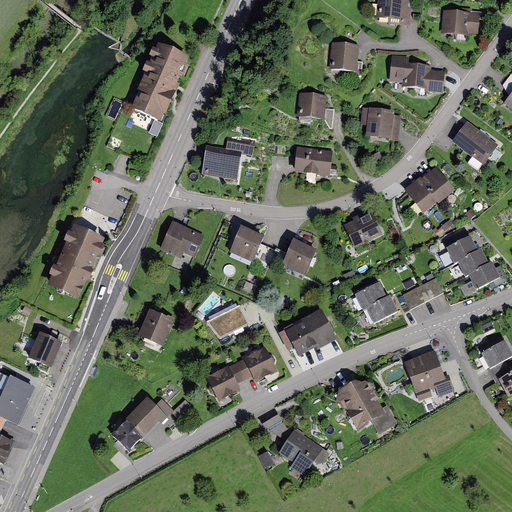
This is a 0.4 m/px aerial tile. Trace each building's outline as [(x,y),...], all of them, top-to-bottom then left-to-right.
[(407,0),(378,0),(376,21),(389,22),(389,27),(410,28),(412,3),(408,2),(407,0)] [(463,15),(443,13),(441,37),(469,40),(469,37),(479,37),(481,17),(472,16),(472,12),(463,11),(463,15)] [(360,48),(332,46),(329,73),(355,75),(354,78),(362,79),(364,64),(358,64),(360,48)] [(189,63),(158,49),(138,97),(139,98),(132,114),(160,127),(189,63)] [(410,59),(392,58),(390,84),(402,86),(402,90),(426,92),(426,94),(443,95),(445,74),(432,73),(432,69),(409,67),(410,59)] [(327,99),(300,96),(297,120),(325,122),(325,121),(326,110),(327,99)] [(335,112),(326,110),(325,121),(330,131),(333,131),(335,112)] [(396,115),(363,111),(361,127),(368,128),(367,140),(390,143),(390,145),(398,146),(402,119),(395,119),(396,115)] [(498,148),(468,126),(453,147),(484,169),(498,148)] [(226,151),(207,149),(203,180),(238,185),(242,157),(253,159),(256,141),(242,139),(242,142),(228,140),(226,151)] [(333,155),(297,151),(295,176),(331,180),(333,155)] [(456,189),(437,165),(422,177),(421,176),(405,189),(424,212),(438,201),(439,202),(456,189)] [(383,234),(371,208),(343,221),(356,247),(383,234)] [(206,235),(173,220),(160,248),(181,258),(184,253),(195,258),(206,235)] [(105,236),(75,222),(48,283),(79,297),(105,236)] [(266,233),(242,223),(230,251),(254,261),(266,233)] [(478,248),(471,234),(447,246),(455,263),(459,261),(465,275),(469,273),(477,288),(494,280),(497,286),(508,280),(500,265),(497,267),(493,259),(489,261),(482,247),(478,248)] [(317,247),(294,237),(282,265),(305,275),(317,247)] [(267,270),(276,251),(266,246),(256,264),(267,270)] [(444,292),(436,277),(403,294),(411,309),(444,292)] [(386,295),(380,281),(356,293),(364,309),(367,308),(374,322),(399,310),(391,293),(386,295)] [(250,324),(240,304),(206,321),(220,340),(250,324)] [(168,315),(150,307),(137,335),(164,347),(177,318),(169,314),(168,315)] [(338,338),(322,307),(301,318),(303,320),(286,329),(295,345),(299,354),(316,345),(318,349),(338,338)] [(295,345),(286,329),(279,332),(288,349),(295,345)] [(64,341),(41,330),(29,356),(52,366),(64,341)] [(511,354),(511,351),(505,339),(481,352),(490,368),(488,369),(491,374),(508,366),(504,359),(511,354)] [(279,371),(266,346),(243,358),(244,359),(253,376),(256,382),(279,371)] [(445,376),(435,349),(404,361),(419,401),(433,396),(431,390),(436,388),(439,397),(456,391),(450,374),(445,376)] [(244,359),(230,366),(238,384),(253,376),(244,359)] [(0,363),(0,462),(2,463),(11,444),(0,439),(0,432),(5,421),(0,418),(0,399),(9,379),(0,375),(0,369),(2,365),(0,363)] [(230,366),(229,365),(207,376),(219,400),(241,390),(238,384),(230,366)] [(511,394),(511,370),(511,371),(508,366),(491,374),(496,384),(501,382),(508,396),(511,394)] [(100,369),(95,367),(91,376),(95,378),(100,369)] [(363,381),(357,378),(340,388),(337,401),(342,403),(358,430),(373,422),(379,434),(398,423),(387,405),(383,408),(373,390),(375,385),(374,383),(366,380),(363,381)] [(17,426),(33,390),(9,379),(0,399),(0,418),(5,421),(17,426)] [(157,404),(148,395),(111,433),(130,451),(159,421),(162,423),(174,410),(162,399),(157,404)] [(186,400),(172,412),(179,420),(192,408),(186,400)] [(288,428),(279,413),(262,423),(285,439),(292,430),(288,428)] [(331,453),(295,429),(279,452),(294,462),(291,467),(305,476),(314,461),(318,464),(328,462),(327,458),(331,453)] [(275,463),(268,450),(259,456),(266,468),(275,463)]
